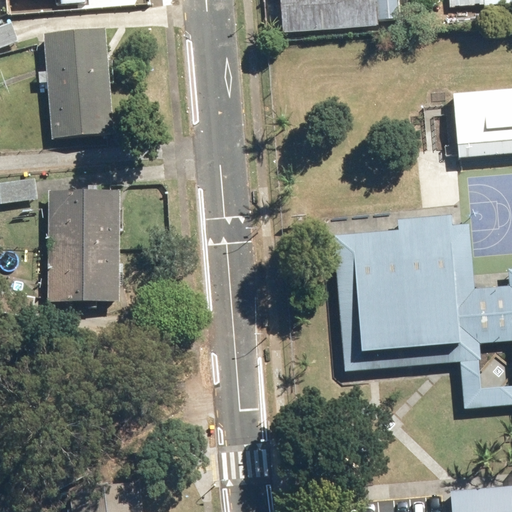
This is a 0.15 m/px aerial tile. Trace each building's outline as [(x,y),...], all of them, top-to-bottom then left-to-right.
[(282,0),(284,33),(375,28),(373,0),(282,0)] [(12,22),(0,26),(0,52),(20,45),(12,22)] [(48,38),(57,138),(113,133),(105,33),(48,38)] [(511,89),(453,94),(458,157),(511,152),(511,89)] [(35,178),(0,182),(0,204),(37,201),(35,178)] [(57,199),(55,304),(113,306),(115,200),(57,199)] [(511,511),(511,271),(511,272),(511,277),(511,287),(471,291),(466,228),(333,239),(344,377),(462,367),(466,415),(511,410),(511,485),(451,490),(452,511),(511,511)] [(146,511),(142,482),(67,492),(69,511),(146,511)]
